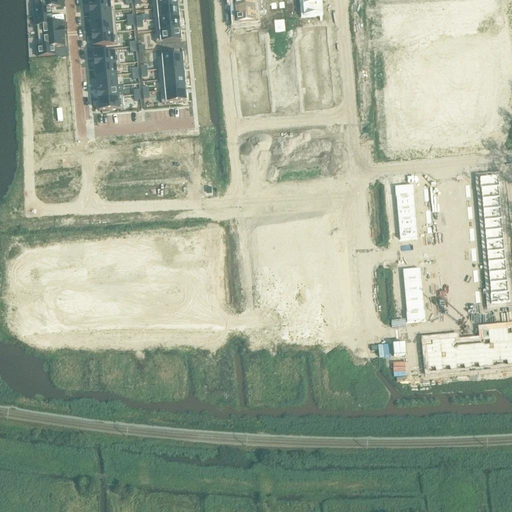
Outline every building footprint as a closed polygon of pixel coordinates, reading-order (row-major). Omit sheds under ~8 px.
[(34,0),(35,9),(33,9),(34,18),(51,17),(50,9),(60,8),(60,2),(59,0),(34,0)] [(176,0),(152,0),(151,0),(152,11),(178,9),(177,8),(177,4),(176,0)] [(253,1),(232,2),(233,9),(234,13),(254,11),(253,1)] [(108,2),(88,4),(89,8),(88,8),(89,15),(114,12),(109,12),(108,2)] [(321,5),(302,7),(303,19),(323,17),(321,5)] [(178,9),(152,11),(153,22),(178,19),(178,14),(178,13),(178,9)] [(254,11),(234,13),(234,18),(234,25),(255,23),(254,11)] [(114,12),(89,15),(90,25),(115,23),(114,12)] [(51,17),(34,18),(35,27),(37,27),(38,38),(63,35),(62,29),(62,30),(62,23),(52,24),(51,17)] [(178,19),(153,22),(154,32),(180,30),(179,29),(179,26),(179,25),(178,19)] [(115,23),(90,25),(91,36),(116,34),(115,23)] [(324,29),(304,31),(305,42),(325,41),(324,29)] [(180,30),(154,32),(155,44),(180,42),(180,35),(180,34),(180,31),(180,30)] [(91,36),(91,43),(92,43),(92,48),(117,46),(116,34),(91,36)] [(39,48),(36,48),(37,58),(54,57),(54,48),(64,47),(63,41),(64,41),(63,35),(38,38),(39,48)] [(256,35),(236,37),(236,44),(237,44),(237,49),(257,47),(256,35)] [(325,41),(305,42),(306,53),(326,51),(326,46),(325,46),(325,41)] [(237,53),(238,59),(258,58),(257,47),(237,49),(237,53)] [(326,51),(306,53),(307,64),(327,62),(326,56),(327,56),(326,51)] [(118,54),(93,56),(94,62),(93,62),(94,68),(119,66),(118,54)] [(182,57),(157,59),(158,71),(183,69),(183,68),(183,65),(183,64),(182,64),(182,57)] [(258,58),(238,59),(238,66),(239,66),(239,70),(259,68),(258,58)] [(56,60),(33,63),(34,72),(35,72),(36,79),(67,76),(66,70),(66,68),(57,69),(56,60)] [(327,62),(307,64),(308,75),(328,73),(327,62)] [(119,66),(94,68),(95,79),(115,77),(114,67),(119,66)] [(239,75),(240,81),(260,79),(259,68),(239,70),(239,75)] [(183,69),(158,71),(159,82),(184,80),(183,74),(184,74),(183,73),(183,70),(183,69)] [(328,73),(308,75),(309,85),(329,84),(329,79),(328,79),(328,73)] [(37,87),(35,87),(36,95),(59,93),(58,85),(67,85),(67,82),(67,76),(36,79),(37,87)] [(115,77),(95,79),(96,90),(116,88),(115,77)] [(260,79),(240,81),(240,87),(241,87),(241,92),(261,90),(260,79)] [(184,80),(159,82),(160,93),(185,90),(185,86),(185,85),(184,85),(184,80)] [(329,84),(309,85),(310,96),(330,94),(329,89),(329,84)] [(116,88),(96,90),(97,94),(96,94),(97,100),(122,98),(122,97),(117,98),(116,88)] [(185,90),(160,93),(161,105),(186,102),(185,95),(185,91),(185,90)] [(241,96),(241,102),(262,101),(261,90),(241,92),(241,96)] [(59,93),(36,95),(36,104),(38,104),(39,111),(70,109),(69,103),(69,100),(60,101),(59,93)] [(330,94),(310,96),(311,108),(331,106),(330,94)] [(122,98),(97,100),(98,112),(123,110),(122,98)] [(262,101),(241,102),(242,109),(243,114),(263,112),(262,101)] [(39,119),(38,119),(39,128),(62,125),(61,118),(70,117),(70,115),(70,114),(70,109),(39,111),(39,119)] [(62,125),(39,128),(39,136),(41,136),(42,144),(73,141),(72,135),(72,132),(63,133),(62,125)] [(42,151),(41,151),(42,160),(65,158),(64,150),(73,149),(73,147),(73,141),(42,144),(42,151)] [(192,153),(181,154),(182,174),(194,173),(194,166),(195,166),(195,159),(193,160),(192,153)] [(146,154),(135,155),(137,175),(148,174),(148,177),(146,154)] [(147,154),(146,154),(148,177),(150,177),(150,178),(156,177),(155,176),(160,176),(158,156),(147,157),(147,154)] [(181,154),(169,155),(171,175),(175,174),(175,176),(181,175),(181,174),(182,174),(181,154)] [(135,155),(124,156),(125,176),(137,175),(135,155)] [(169,155),(158,156),(160,176),(171,175),(169,155)] [(124,156),(112,157),(114,177),(118,177),(118,178),(124,177),(124,176),(125,176),(124,156)] [(101,165),(99,165),(100,171),(101,171),(102,178),(114,177),(112,157),(100,158),(101,165)] [(65,158),(42,160),(42,169),(44,168),(45,176),(76,173),(75,167),(75,165),(66,166),(65,158)] [(45,183),(44,184),(45,193),(68,191),(67,182),(76,181),(76,179),(76,173),(45,176),(45,183)] [(498,177),(480,179),(481,189),(499,188),(498,177)] [(412,185),(394,187),(395,197),(413,195),(412,185)] [(499,188),(481,189),(482,200),(500,198),(499,188)] [(413,195),(395,197),(396,208),(414,206),(413,195)] [(500,198),(482,200),(483,211),(501,209),(500,198)] [(414,206),(396,208),(397,219),(415,217),(414,206)] [(501,209),(483,211),(484,222),(502,220),(501,209)] [(415,217),(397,219),(398,229),(416,228),(415,217)] [(502,220),(484,222),(485,232),(503,231),(502,220)] [(189,224),(185,224),(187,244),(198,243),(196,223),(195,223),(195,222),(189,223),(189,224)] [(208,222),(196,223),(198,243),(210,242),(209,236),(211,235),(210,228),(208,228),(208,222)] [(163,223),(153,224),(154,244),(165,243),(165,246),(163,223)] [(164,223),(163,223),(165,246),(176,245),(174,225),(164,226),(164,223)] [(132,226),(131,226),(133,246),(144,245),(142,225),(138,225),(138,224),(132,225),(132,226)] [(153,224),(142,225),(144,245),(154,244),(153,224)] [(185,224),(174,225),(176,245),(187,244),(185,224)] [(131,226),(119,227),(121,247),(133,246),(131,226)] [(87,229),(86,229),(88,249),(99,248),(97,228),(93,228),(93,227),(87,228),(87,229)] [(109,227),(97,228),(99,248),(111,247),(109,227)] [(416,228),(398,229),(399,240),(417,238),(416,228)] [(86,229),(75,230),(77,250),(88,249),(86,229)] [(58,232),(54,232),(56,252),(66,251),(65,231),(64,231),(64,230),(58,230),(58,232)] [(75,230),(65,231),(66,251),(77,250),(75,230)] [(503,231),(485,232),(486,242),(503,241),(504,241),(503,231)] [(43,239),(41,239),(41,247),(43,247),(44,253),(56,252),(54,232),(42,233),(43,239)] [(486,242),(485,242),(486,253),(504,252),(503,241),(486,242)] [(504,252),(486,253),(487,263),(505,262),(504,252)] [(505,262),(487,263),(488,274),(506,273),(505,262)] [(420,268),(402,269),(403,280),(421,278),(420,268)] [(506,273),(488,274),(489,284),(507,283),(506,273)] [(421,278),(403,280),(404,291),(422,289),(421,278)] [(507,283),(489,284),(490,295),(508,293),(507,283)] [(83,286),(64,288),(67,313),(85,311),(85,314),(86,314),(83,286)] [(84,286),(83,286),(86,314),(105,313),(103,288),(84,289),(84,286)] [(123,286),(103,288),(105,313),(115,312),(125,311),(123,286)] [(174,286),(155,288),(157,313),(176,311),(176,314),(177,314),(174,286)] [(175,286),(174,286),(177,314),(196,312),(193,287),(175,289),(175,286)] [(213,286),(193,287),(196,312),(196,313),(205,312),(205,311),(216,310),(213,286)] [(64,288),(44,290),(47,315),(57,314),(57,315),(67,314),(67,313),(64,288)] [(155,288),(135,289),(137,314),(148,313),(148,314),(157,313),(155,288)] [(422,289),(404,291),(405,302),(423,300),(422,289)] [(508,293),(490,295),(491,305),(509,304),(508,293)] [(423,300),(405,302),(406,312),(424,311),(423,300)] [(406,312),(405,312),(406,323),(425,321),(424,311),(406,312)] [(455,338),(425,341),(428,372),(435,373),(443,371),(450,371),(457,369),(464,370),(471,368),(479,369),(486,367),(493,367),(500,365),(507,366),(511,364),(511,332),(511,327),(482,330),(483,340),(455,343),(455,338)]
